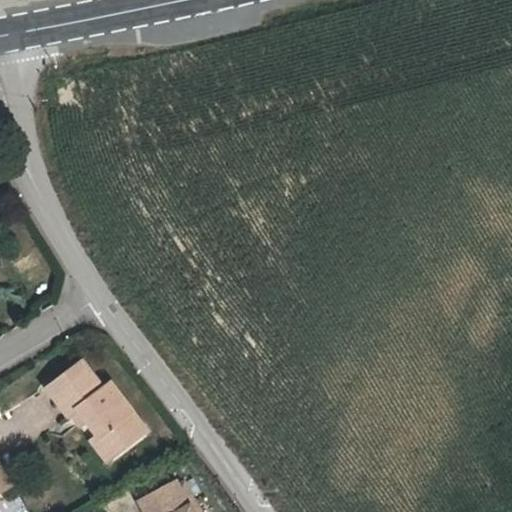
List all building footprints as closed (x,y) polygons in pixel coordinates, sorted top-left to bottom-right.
[(70,411),(73,409),(80,405),(99,432),(108,426),(121,445),(146,426),(111,377),(104,382),(85,357),(50,382),(70,411)] [(107,456),(121,445),(108,426),(99,432),(80,405),(73,409),(107,456)] [(0,490),(15,481),(0,457),(0,490)] [(203,511),(184,475),(177,479),(194,511),(203,511)] [(194,511),(177,479),(141,498),(148,511),(194,511)]
